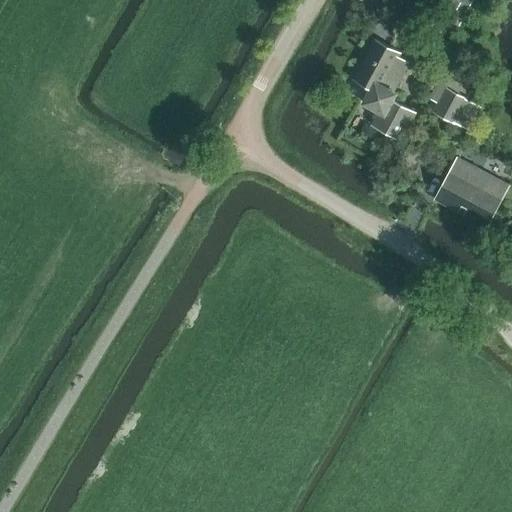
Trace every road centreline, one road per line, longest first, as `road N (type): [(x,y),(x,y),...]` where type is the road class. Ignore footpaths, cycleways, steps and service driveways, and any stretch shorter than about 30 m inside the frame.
road 1 (unclassified): [(511,338),(430,266),(249,146),(251,96),(307,0)]
road 2 (unknown): [(0,500),(183,196),(203,183)]
